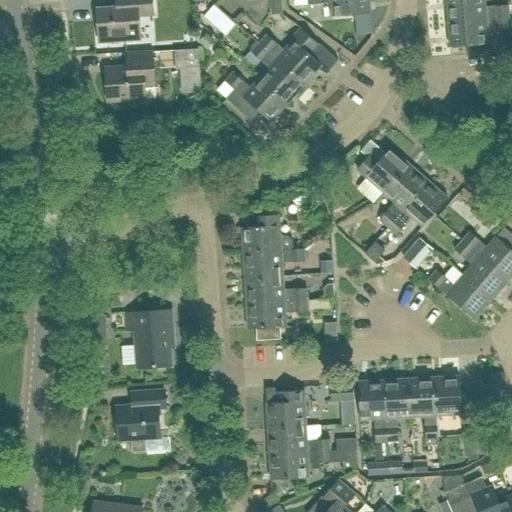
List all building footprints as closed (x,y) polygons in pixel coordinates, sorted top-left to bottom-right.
[(139,16),(153,15),(158,15),(157,4),(152,4),(152,0),(116,0),(117,7),(97,9),(99,42),(140,39),(139,16)] [(269,0),(271,14),(283,13),(281,0),(269,0)] [(369,0),(308,0),(308,3),(331,2),(332,16),(370,13),(369,0)] [(484,0),(445,0),(448,21),(508,16),(507,5),(485,7),(484,0)] [(209,31),(218,21),(204,9),(196,19),(209,31)] [(508,16),(448,21),(450,47),(488,44),(487,30),(509,28),(508,16)] [(319,42),(317,45),(299,28),(290,39),(291,40),(283,49),(267,34),(259,43),(304,84),(322,64),(320,63),(321,61),(330,69),(338,60),(319,42)] [(498,41),(499,55),(511,54),(510,40),(498,41)] [(259,77),(288,103),(304,84),(259,43),(251,52),(267,67),(259,77)] [(175,63),(199,61),(197,47),(174,49),(175,63)] [(152,52),(146,53),(127,54),(128,67),(105,68),(108,102),(146,99),(145,86),(154,85),(152,52)] [(259,112),(271,123),(288,103),(259,77),(250,87),(233,72),(225,81),(233,89),(225,98),(251,121),(259,112)] [(385,193),(410,165),(390,147),(378,162),(370,155),(357,170),(385,193)] [(410,165),(385,193),(395,202),(379,220),(387,227),(428,181),(410,165)] [(388,243),(396,234),(397,235),(412,217),(423,227),(448,198),(428,181),(387,227),(380,235),(388,243)] [(304,207),(316,201),(309,188),(297,194),(304,207)] [(462,217),(476,225),(482,214),(468,207),(462,217)] [(49,232),(65,233),(66,210),(50,210),(49,232)] [(488,230),(499,218),(491,211),(481,223),(488,230)] [(243,254),(282,251),(279,214),(260,216),(261,227),(241,229),(243,254)] [(511,234),(504,227),(496,236),(511,249),(511,234)] [(462,241),(508,281),(511,276),(511,249),(496,236),(487,246),(470,232),(462,241)] [(401,257),(415,269),(431,251),(417,239),(401,257)] [(508,281),(462,241),(455,250),(472,265),(464,275),(492,299),(508,281)] [(304,249),(282,251),(243,254),(245,279),(283,277),(282,263),(305,261),(304,249)] [(322,273),(333,272),(332,259),(322,259),(322,273)] [(492,299),(464,275),(454,285),(437,270),(429,279),(475,319),(492,299)] [(283,277),(245,279),(247,304),(307,300),(307,299),(307,288),(284,290),(283,277)] [(327,284),(324,288),(324,298),(331,298),(334,298),(333,284),(327,284)] [(281,340),(280,328),(286,327),(285,314),(308,312),(308,311),(332,310),(331,298),(324,298),(307,299),(307,300),(247,304),(249,330),(256,329),(257,342),(281,340)] [(174,340),(172,311),(125,315),(126,332),(134,331),(137,369),(172,366),(170,340),(174,340)] [(436,416),(438,416),(472,414),(471,395),(462,396),(461,376),(434,378),(436,416)] [(436,416),(434,378),(410,379),(412,417),(425,417),(426,440),(439,439),(438,416),(436,416)] [(412,417),(410,379),(384,380),(387,441),(399,441),(398,418),(412,417)] [(387,441),(384,380),(358,382),(360,420),(375,419),(376,442),(387,441)] [(330,384),(331,402),(353,401),(352,383),(330,384)] [(146,451),(145,439),(160,438),(158,410),(166,409),(165,390),(132,393),(133,406),(116,408),(119,441),(130,440),(131,452),(146,451)] [(274,393),(275,404),(266,404),(267,429),(306,427),(303,392),(274,393)] [(306,427),(267,429),(269,455),(330,451),(329,439),(307,440),(306,427)] [(486,430),(462,431),(464,456),(487,455),(486,430)] [(336,439),(336,450),(356,450),(356,438),(336,439)] [(320,463),(330,462),(349,462),(353,470),(357,470),(356,450),(330,451),(269,455),(270,479),(308,477),(308,469),(320,468),(320,463)] [(389,462),(389,474),(415,473),(415,462),(413,462),(413,467),(402,468),(401,461),(389,462)] [(415,462),(415,473),(427,472),(426,461),(415,462)] [(389,474),(389,462),(367,463),(368,476),(389,474)] [(481,477),(465,484),(477,511),(511,511),(511,500),(510,496),(497,502),(490,486),(486,488),(481,477)] [(349,511),(343,507),(354,494),(337,480),(323,497),(332,505),(326,511),(349,511)] [(452,511),(477,511),(465,484),(444,493),(449,505),(452,511)] [(142,511),(143,509),(95,502),(93,511),(142,511)]
